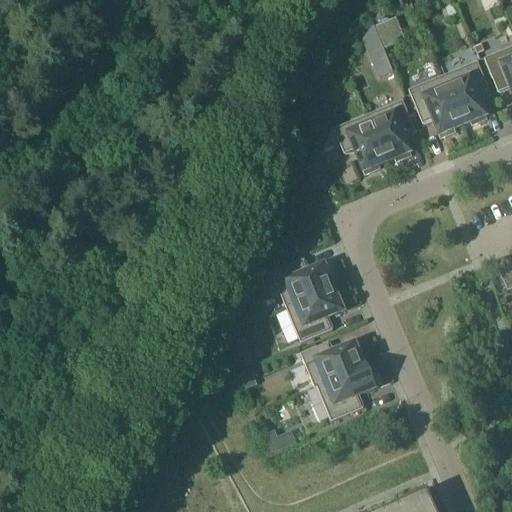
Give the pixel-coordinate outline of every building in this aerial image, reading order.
[(511,50),(483,62),(498,96),(499,96),(498,95),(510,90),(511,94),(511,50)] [(441,80),(461,129),(471,125),(472,128),(485,123),(477,104),(489,99),(489,100),(491,100),(476,66),(441,80)] [(461,129),(441,80),(408,94),(422,128),(423,128),(423,127),(433,123),(441,141),(454,136),(452,133),(461,129)] [(367,119),(386,166),(395,162),(396,165),(409,160),(402,141),(413,136),(414,137),(415,136),(402,105),(367,119)] [(386,166),(367,119),(333,133),(344,158),(345,157),(344,157),(354,153),(365,178),(378,173),(377,169),(386,166)] [(317,169),(306,174),(314,192),(325,187),(317,169)] [(289,240),(274,246),(269,256),(273,265),(296,256),(289,240)] [(286,312),(332,292),(328,283),(332,282),(326,269),(308,277),(303,265),(304,264),(303,263),(271,276),(286,312)] [(511,269),(499,274),(507,294),(511,291),(511,269)] [(332,292),(286,312),(301,347),(332,334),(332,333),(331,333),(326,321),(345,313),(339,300),(336,302),(332,292)] [(314,391),(365,370),(364,369),(362,370),(359,362),(362,360),(357,347),(331,358),(327,348),(328,348),(327,346),(300,358),(314,391)] [(365,370),(314,391),(315,392),(317,391),(331,425),(363,412),(362,411),(357,399),(374,392),(365,370)] [(432,511),(426,497),(391,511),(432,511)]
